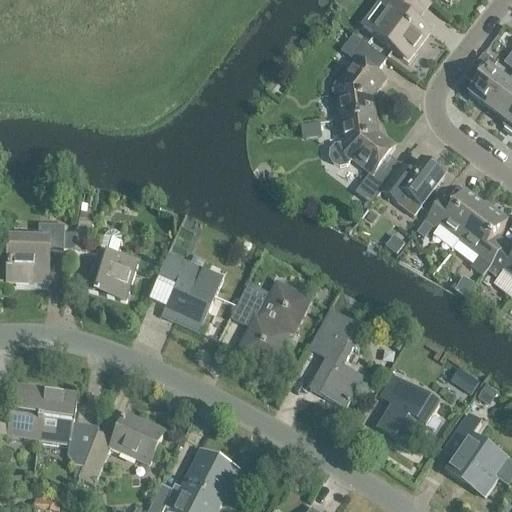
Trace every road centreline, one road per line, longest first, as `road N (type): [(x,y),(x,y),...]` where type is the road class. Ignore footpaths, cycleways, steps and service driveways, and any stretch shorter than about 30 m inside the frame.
road 1 (residential): [(0,341),(76,345),(148,371),(400,511)]
road 2 (residential): [(511,184),(444,133),(433,103),(508,0)]
